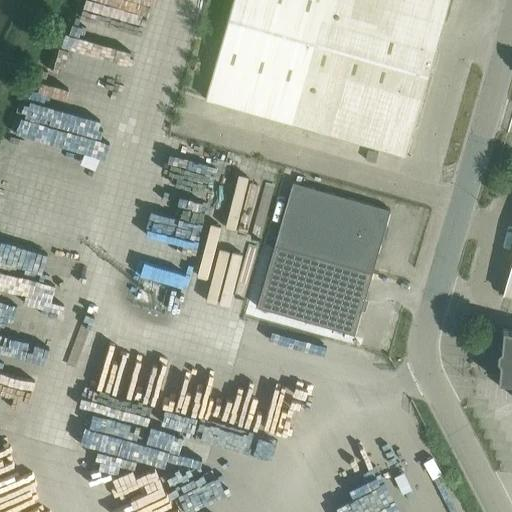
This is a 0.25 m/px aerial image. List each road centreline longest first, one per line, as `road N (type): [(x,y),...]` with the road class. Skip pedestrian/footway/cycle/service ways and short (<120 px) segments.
road 1 (unclassified): [(511,22),(424,334),(425,373),(498,511)]
road 2 (unknown): [(164,0),(82,315)]
road 3 (unknown): [(82,315),(238,362),(330,402)]
road 4 (unknown): [(82,315),(52,421),(86,511)]
